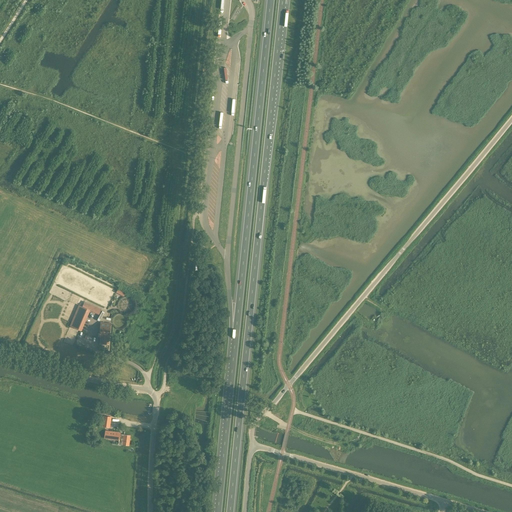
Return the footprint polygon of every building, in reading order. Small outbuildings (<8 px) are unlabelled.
[(123,296),(125,292),(117,288),(115,292),(123,296)] [(84,302),(82,307),(84,307),(89,310),(99,314),(101,309),(84,302)] [(71,326),(81,330),(89,310),(84,307),(78,305),(71,326)] [(108,344),(108,339),(109,339),(110,324),(101,323),(99,337),(100,337),(100,344),(108,344)] [(119,440),(118,444),(129,446),(130,436),(120,434),(120,433),(106,431),(105,438),(107,438),(107,442),(113,443),(114,439),(119,440)]
